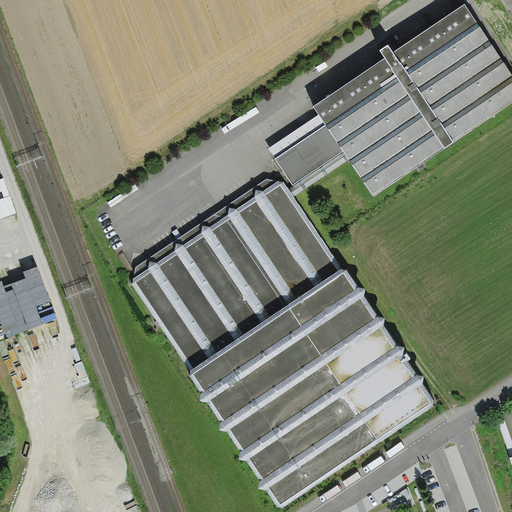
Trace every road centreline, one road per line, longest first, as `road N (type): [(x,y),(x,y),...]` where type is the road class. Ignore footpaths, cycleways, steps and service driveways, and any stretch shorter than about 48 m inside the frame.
road 1 (residential): [(0,152),(65,326),(65,379),(49,442)]
road 2 (unknown): [(430,432),(302,511)]
road 3 (unknown): [(494,511),(462,419),(430,432)]
